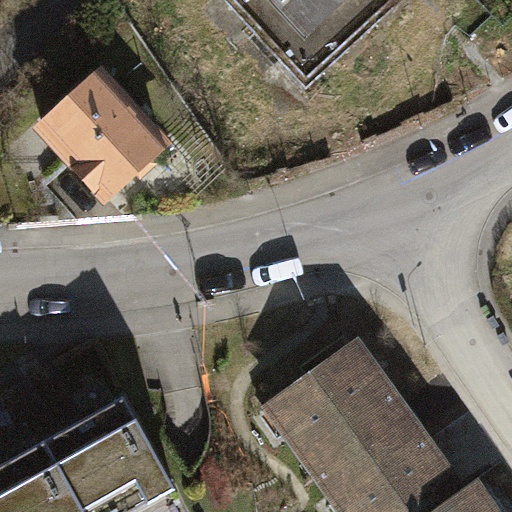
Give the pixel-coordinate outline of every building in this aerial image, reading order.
[(238,0),(318,82),(402,0),(238,0)] [(99,67),(35,125),(103,198),(166,140),(99,67)] [(442,511),(459,500),(354,346),(272,401),(347,511),(442,511)] [(125,511),(168,488),(116,397),(73,422),(47,437),(39,441),(80,511),(125,511)] [(0,511),(80,511),(39,441),(0,462),(0,511)] [(459,500),(442,511),(485,511),(471,492),(459,500)]
